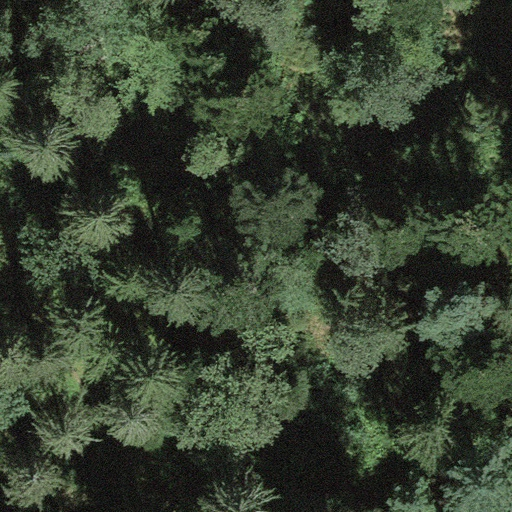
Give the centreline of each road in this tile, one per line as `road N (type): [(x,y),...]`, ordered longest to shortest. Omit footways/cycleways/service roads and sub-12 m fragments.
road 1 (track): [(0,243),(175,511)]
road 2 (track): [(0,94),(152,0)]
